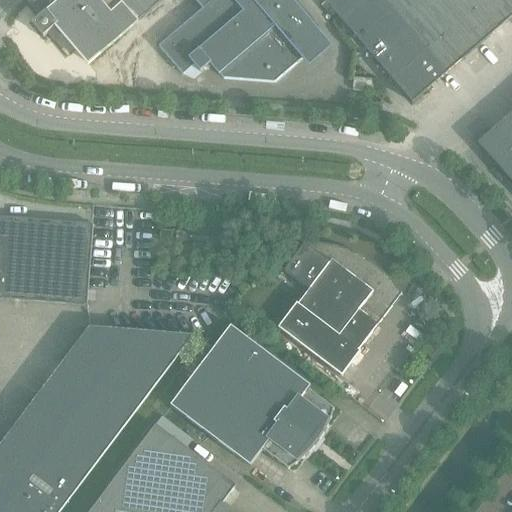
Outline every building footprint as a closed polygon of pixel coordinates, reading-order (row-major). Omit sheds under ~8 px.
[(27,0),(25,2),(39,18),(32,25),(43,38),(47,35),(56,27),(65,37),(88,65),(139,21),(163,0),(27,0)] [(193,0),(202,10),(158,47),(183,76),(194,66),(200,73),(211,64),(224,79),(274,83),(325,40),(297,7),(291,0),(193,0)] [(511,0),(324,0),(324,1),(412,104),(445,76),(477,49),(509,21),(511,18),(511,0)] [(354,79),(353,91),(373,93),(375,81),(354,79)] [(511,113),(508,117),(477,144),(511,183),(511,113)] [(0,218),(0,299),(86,306),(93,226),(91,226),(0,218)] [(160,231),(159,246),(171,247),(172,232),(160,231)] [(176,233),(175,243),(187,244),(188,234),(176,233)] [(297,305),(278,329),(342,377),(360,353),(358,351),(377,327),(402,294),(390,280),(381,270),(379,269),(368,261),(366,259),(354,253),(351,252),(339,248),(336,247),(323,245),(292,242),(293,244),(304,245),(284,271),(309,291),(298,305),(297,305)] [(177,247),(176,257),(186,258),(187,248),(177,247)] [(231,327),(170,407),(250,467),(262,451),(288,471),(290,470),(300,462),(309,454),(318,444),(324,433),(330,422),(334,410),(304,387),(306,384),(231,327)] [(4,441),(0,446),(0,511),(60,511),(74,494),(94,467),(102,458),(115,440),(193,337),(89,328),(45,387),(24,414),(4,441)] [(156,426),(90,511),(232,511),(222,504),(236,487),(156,426)]
